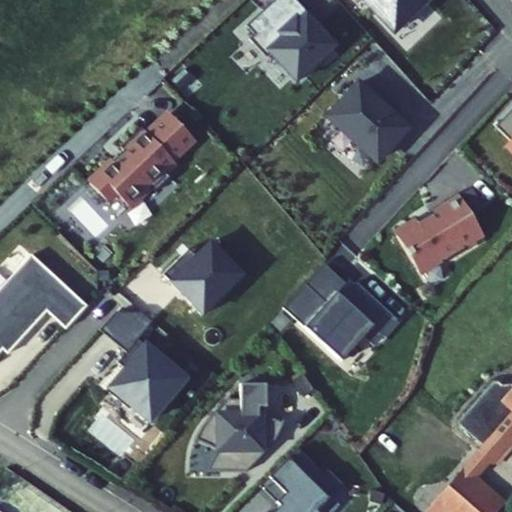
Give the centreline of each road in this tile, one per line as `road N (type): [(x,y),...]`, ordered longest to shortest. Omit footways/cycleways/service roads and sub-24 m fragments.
road 1 (residential): [(0,216),(155,68)]
road 2 (residential): [(117,511),(0,437)]
